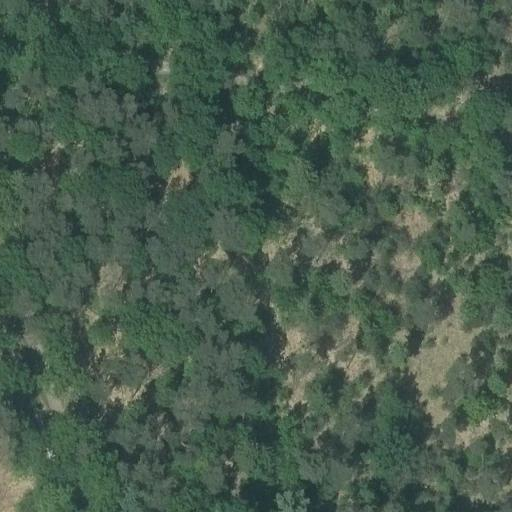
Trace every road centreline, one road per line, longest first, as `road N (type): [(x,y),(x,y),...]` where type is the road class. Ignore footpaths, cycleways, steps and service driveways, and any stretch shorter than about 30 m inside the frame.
road 1 (track): [(273,103),(0,54)]
road 2 (track): [(87,511),(0,279)]
road 3 (track): [(511,154),(273,103)]
